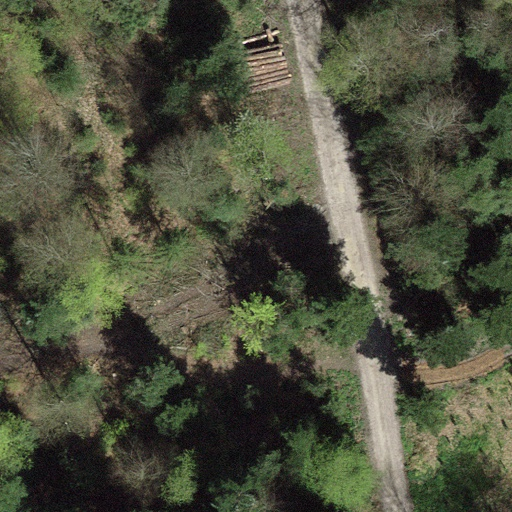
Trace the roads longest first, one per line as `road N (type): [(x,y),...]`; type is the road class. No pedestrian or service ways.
road 1 (track): [(281,0),(343,327)]
road 2 (track): [(343,327),(378,511)]
